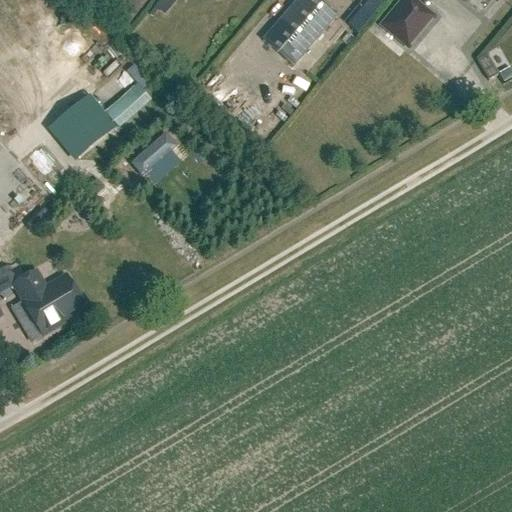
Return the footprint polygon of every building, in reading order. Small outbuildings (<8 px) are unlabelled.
[(301,0),(264,44),(295,70),(338,18),(316,0),(301,0)] [(433,19),(410,0),(406,0),(383,29),(408,49),(433,19)] [(359,34),(371,20),(363,12),(350,27),(359,34)] [(489,83),(498,77),(487,57),(477,63),(489,83)] [(511,74),(509,69),(499,75),(504,84),(511,79),(511,74)] [(155,107),(147,86),(109,101),(117,122),(155,107)] [(98,102),(90,107),(101,126),(110,122),(98,102)] [(46,290),(37,273),(14,287),(24,303),(23,304),(43,338),(71,321),(68,316),(84,307),(67,278),(46,290)]
